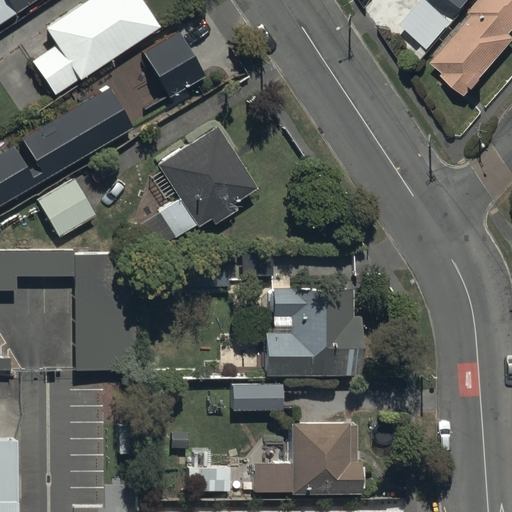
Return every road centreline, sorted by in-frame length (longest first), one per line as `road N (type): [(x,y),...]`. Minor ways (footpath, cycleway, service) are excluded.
road 1 (residential): [(488,511),(475,321),(437,223)]
road 2 (residential): [(437,223),(286,0)]
